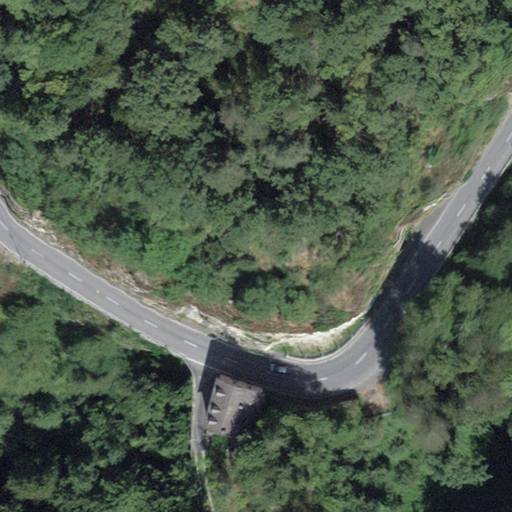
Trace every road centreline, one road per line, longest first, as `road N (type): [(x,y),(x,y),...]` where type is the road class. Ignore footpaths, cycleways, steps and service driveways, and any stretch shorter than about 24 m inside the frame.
road 1 (secondary): [(511,135),(351,368),(322,380),(289,379),(211,353)]
road 2 (secondary): [(211,353),(128,312),(0,221)]
road 3 (residential): [(211,353),(189,432),(196,511)]
